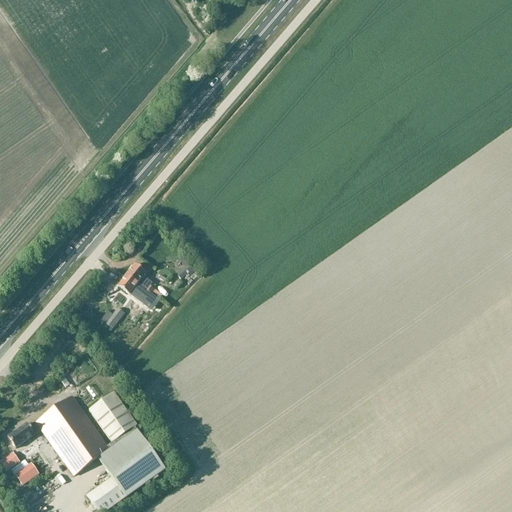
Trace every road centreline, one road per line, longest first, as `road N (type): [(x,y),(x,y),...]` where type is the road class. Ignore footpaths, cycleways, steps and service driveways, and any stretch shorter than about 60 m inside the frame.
road 1 (unclassified): [(2,365),(316,0)]
road 2 (primary): [(0,337),(291,0)]
